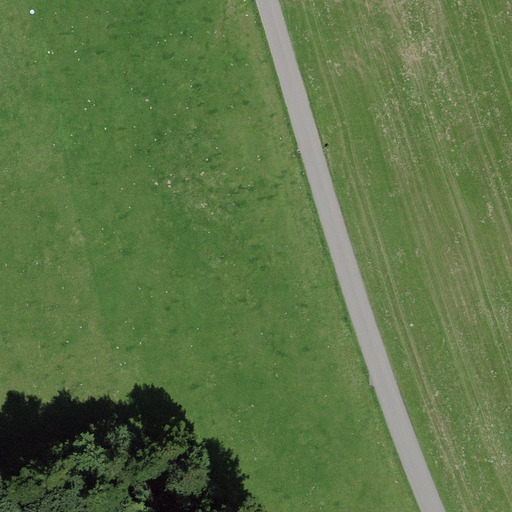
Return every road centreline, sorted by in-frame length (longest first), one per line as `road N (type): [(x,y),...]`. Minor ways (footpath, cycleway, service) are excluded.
road 1 (unclassified): [(434,511),(340,236)]
road 2 (unclassified): [(268,0),(340,236)]
